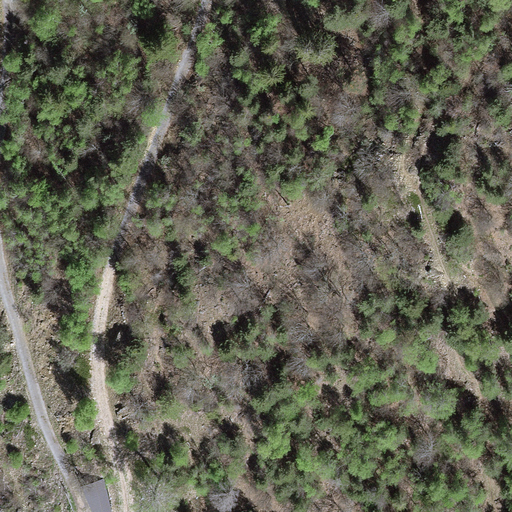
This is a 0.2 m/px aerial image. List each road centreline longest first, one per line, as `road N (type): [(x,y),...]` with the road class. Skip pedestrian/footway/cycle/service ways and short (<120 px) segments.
road 1 (track): [(129,511),(103,385),(111,291),(217,0)]
road 2 (track): [(0,244),(38,401),(84,511)]
road 3 (track): [(7,0),(14,18),(0,139)]
